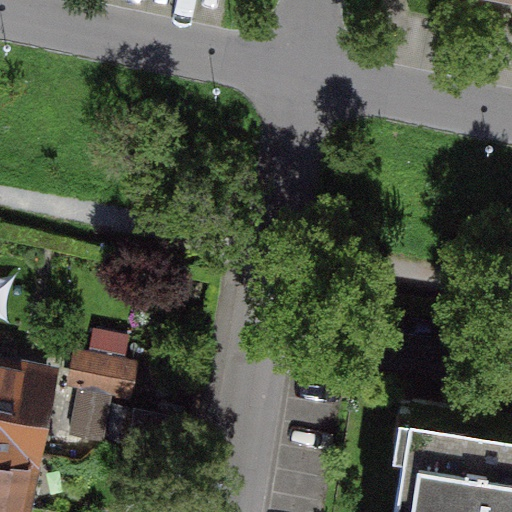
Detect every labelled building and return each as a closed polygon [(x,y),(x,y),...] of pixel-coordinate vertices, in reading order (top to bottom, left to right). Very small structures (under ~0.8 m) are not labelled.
[(138,362),(78,351),(72,382),(83,384),(115,389),(132,392),(138,362)] [(0,352),(0,438),(38,447),(54,364),(0,352)] [(115,389),(83,384),(74,433),(106,439),(115,389)] [(511,511),(511,414),(414,400),(396,511),(511,511)] [(196,418),(149,409),(143,438),(190,447),(196,418)] [(0,438),(0,499),(25,505),(38,447),(0,438)] [(0,499),(0,511),(23,511),(25,505),(0,499)]
